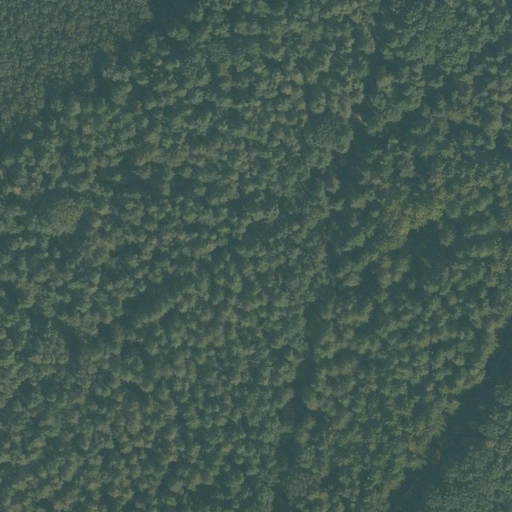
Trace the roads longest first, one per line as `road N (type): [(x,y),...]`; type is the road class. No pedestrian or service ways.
road 1 (track): [(81,339),(511,36)]
road 2 (unknown): [(321,511),(81,339)]
road 3 (track): [(398,511),(511,349)]
